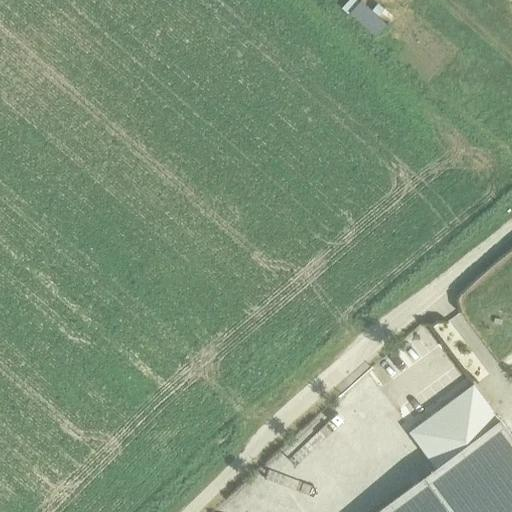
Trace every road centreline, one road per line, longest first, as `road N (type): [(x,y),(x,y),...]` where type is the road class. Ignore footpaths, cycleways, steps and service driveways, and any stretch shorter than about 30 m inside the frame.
road 1 (unclassified): [(511,222),(175,511)]
road 2 (unknown): [(341,367),(366,440),(361,469),(309,511)]
